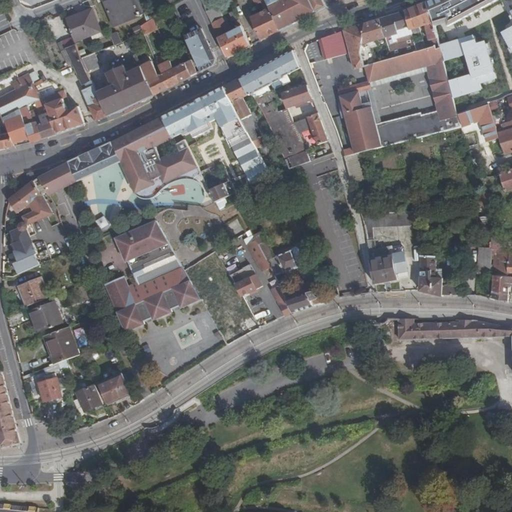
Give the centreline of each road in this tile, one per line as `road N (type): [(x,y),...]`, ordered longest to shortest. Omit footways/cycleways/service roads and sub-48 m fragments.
road 1 (residential): [(511,310),(339,310),(243,348),(104,431),(34,446)]
road 2 (tertiary): [(0,166),(82,142),(231,70)]
road 3 (tertiary): [(231,70),(380,0)]
road 4 (residential): [(0,315),(34,446)]
